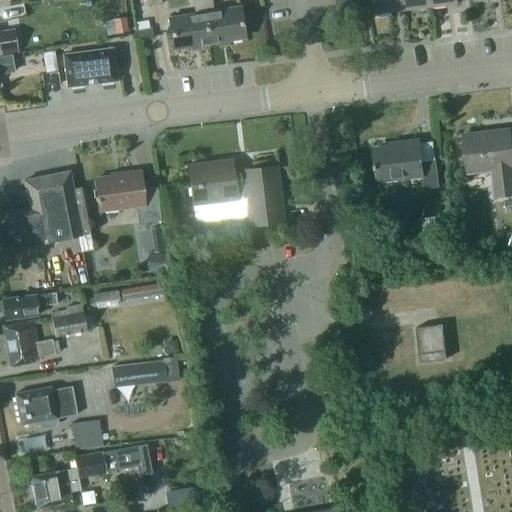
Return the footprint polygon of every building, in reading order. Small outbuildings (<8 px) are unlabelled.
[(207,45),(200,0),(190,0),(193,15),(168,19),(173,50),(207,45)] [(200,0),(207,45),(243,39),(239,7),(212,11),(210,0),(200,0)] [(359,8),(358,0),(334,0),(336,11),(359,8)] [(373,0),(375,15),(403,11),(401,0),(373,0)] [(401,0),(403,11),(429,8),(427,0),(401,0)] [(151,27),(135,30),(135,31),(137,39),(153,36),(151,27)] [(0,55),(17,52),(14,31),(0,32),(0,55)] [(67,87),(116,81),(112,49),(63,55),(67,87)] [(0,74),(11,72),(9,57),(0,58),(0,74)] [(490,171),(494,199),(511,196),(511,164),(508,131),(487,133),(488,138),(462,141),(466,174),(490,171)] [(375,181),(421,176),(422,189),(437,187),(434,161),(421,163),(418,141),(397,143),(398,147),(372,150),(375,181)] [(281,222),(275,168),(240,171),(240,175),(232,176),(230,161),(187,166),(191,204),(235,200),(235,198),(242,198),(246,226),(281,222)] [(3,213),(0,213),(0,251),(10,249),(50,241),(78,236),(87,234),(79,189),(74,190),(71,172),(23,181),(28,211),(12,214),(12,211),(3,213)] [(98,211),(135,207),(137,224),(157,222),(154,189),(140,190),(138,172),(122,174),(122,177),(94,180),(98,211)] [(435,217),(417,219),(418,233),(436,230),(435,217)] [(87,234),(78,236),(81,251),(92,249),(89,234),(87,234)] [(152,253),(149,272),(163,273),(166,254),(152,253)] [(120,289),(122,300),(172,292),(170,281),(120,289)] [(100,289),(102,302),(118,300),(117,287),(100,289)] [(55,294),(34,296),(2,299),(0,301),(0,312),(3,315),(4,319),(36,315),(39,315),(38,305),(56,304),(55,294)] [(85,332),(82,313),(50,319),(53,337),(85,332)] [(0,327),(8,365),(37,360),(37,356),(59,351),(57,341),(52,342),(51,339),(34,342),(31,321),(0,327)] [(415,329),(419,363),(446,360),(441,325),(415,329)] [(176,339),(163,342),(165,354),(178,352),(176,339)] [(163,361),(110,367),(112,382),(143,378),(143,384),(165,382),(163,361)] [(52,388),(13,394),(19,430),(39,426),(39,430),(44,433),(56,431),(59,427),(58,422),(77,418),(72,389),(52,393),(52,388)] [(472,410),(450,413),(452,430),(474,427),(472,410)] [(98,421),(70,425),(73,445),(101,441),(98,421)] [(65,470),(30,476),(35,507),(71,501),(69,492),(79,490),(77,478),(105,473),(105,472),(135,466),(136,477),(150,475),(144,444),(73,457),(75,468),(65,470)] [(209,493),(196,494),(198,507),(210,506),(209,493)]
